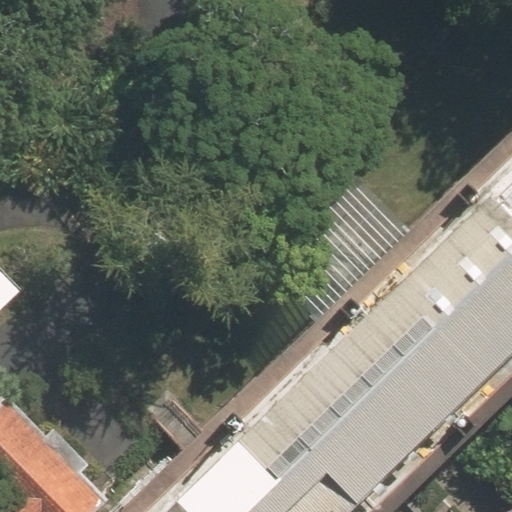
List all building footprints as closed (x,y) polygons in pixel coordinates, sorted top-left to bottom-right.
[(511,511),(511,129),(411,226),(316,315),(112,511),(511,511)] [(299,221),(261,257),(316,315),(411,226),(357,168),(299,221)] [(5,192),(4,229),(91,231),(92,193),(5,192)] [(0,308),(16,293),(0,276),(0,308)] [(138,438),(95,390),(66,416),(109,464),(138,438)] [(87,511),(103,497),(17,410),(0,427),(0,491),(9,501),(0,509),(0,511),(87,511)]
